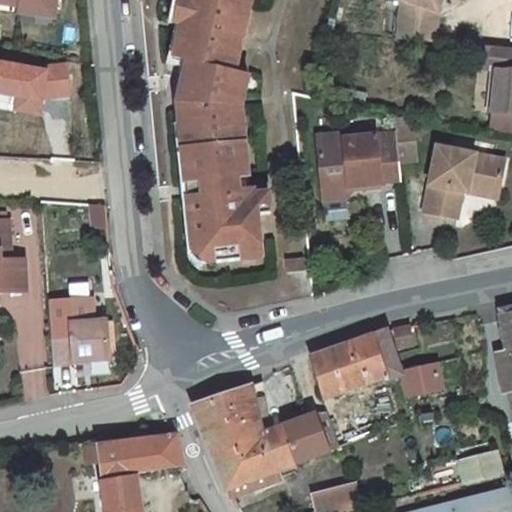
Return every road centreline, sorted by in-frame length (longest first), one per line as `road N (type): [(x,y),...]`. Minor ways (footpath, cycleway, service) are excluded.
road 1 (residential): [(191,364),(134,295),(105,0)]
road 2 (residential): [(511,276),(407,297),(191,364)]
road 3 (unclassified): [(0,433),(168,403)]
road 4 (unknown): [(484,282),(501,408)]
road 5 (residential): [(168,403),(226,511)]
